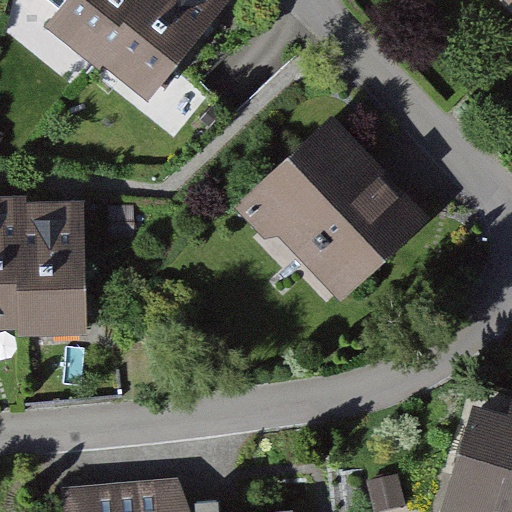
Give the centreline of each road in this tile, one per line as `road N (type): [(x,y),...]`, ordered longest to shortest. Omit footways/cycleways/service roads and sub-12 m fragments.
road 1 (residential): [(511,266),(487,316),(425,364),(349,398),(0,438)]
road 2 (residential): [(313,0),(488,183),(511,232)]
